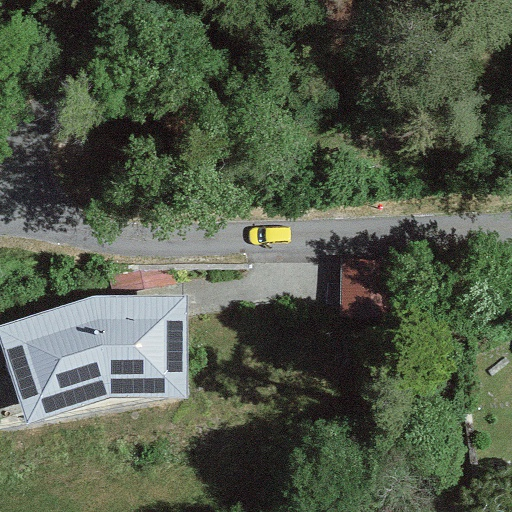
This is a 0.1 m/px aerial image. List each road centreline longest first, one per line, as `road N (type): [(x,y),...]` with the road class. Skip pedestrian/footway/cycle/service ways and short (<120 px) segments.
road 1 (residential): [(511,228),(164,239),(66,223),(0,186)]
road 2 (residential): [(143,0),(0,167)]
